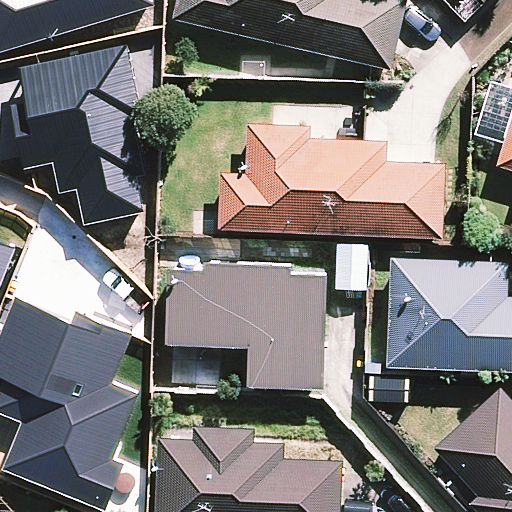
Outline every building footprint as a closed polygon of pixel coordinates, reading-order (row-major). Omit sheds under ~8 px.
[(180,0),(177,14),(395,65),(410,0),(180,0)] [(224,166),(221,223),(444,233),(448,157),(389,154),(390,134),(367,133),(312,130),(313,119),(251,116),(249,167),(224,166)] [(511,123),(500,161),(511,164),(511,123)] [(395,251),(391,360),(511,364),(511,289),(510,290),(511,255),(395,251)] [(174,258),(171,335),(253,338),(252,377),(327,380),(331,266),(296,265),(297,257),(208,253),(208,260),(174,258)] [(74,321),(16,298),(0,339),(0,375),(8,378),(0,397),(0,411),(24,421),(5,469),(109,510),(126,465),(117,461),(142,395),(117,385),(136,336),(77,313),(74,321)] [(406,379),(375,375),(372,407),(403,410),(406,379)] [(511,511),(511,391),(504,383),(438,443),(482,490),(473,498),(485,511),(511,511)] [(158,511),(342,511),(344,455),(287,453),(288,437),(256,436),(257,422),(197,420),(196,434),(162,433),(158,511)]
